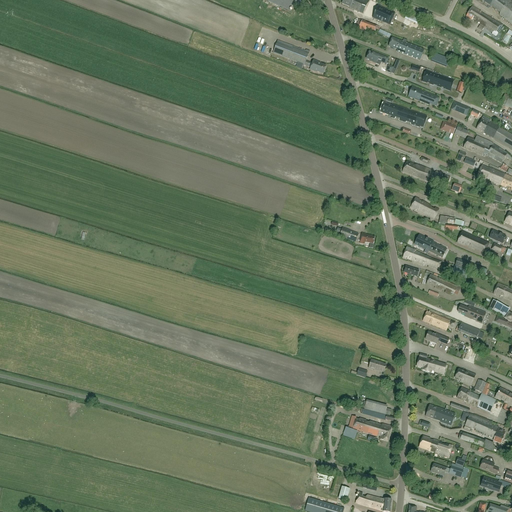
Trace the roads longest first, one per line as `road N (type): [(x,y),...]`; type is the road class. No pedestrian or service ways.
road 1 (unclassified): [(402,485),(0,375)]
road 2 (tertiary): [(406,344),(377,176),(327,0)]
road 3 (tertiary): [(402,485),(406,344)]
road 4 (unclassified): [(511,62),(395,0)]
